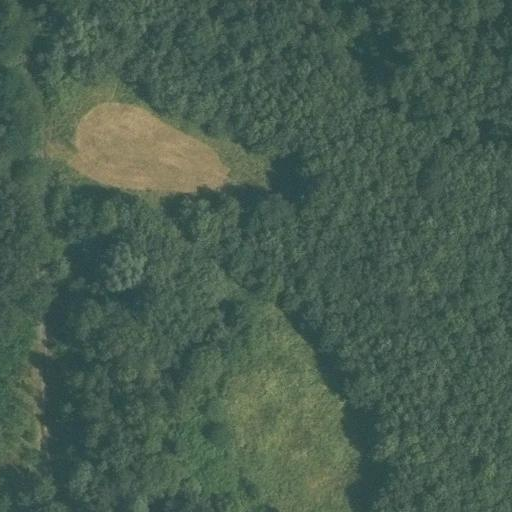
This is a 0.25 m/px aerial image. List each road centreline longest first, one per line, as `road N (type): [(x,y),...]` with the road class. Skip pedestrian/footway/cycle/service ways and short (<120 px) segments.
road 1 (track): [(22,0),(44,371),(61,511)]
road 2 (track): [(32,138),(65,137),(294,344),(321,393),(325,474)]
road 3 (track): [(131,203),(200,181),(235,86),(346,90),(368,101),(381,126),(443,152)]
